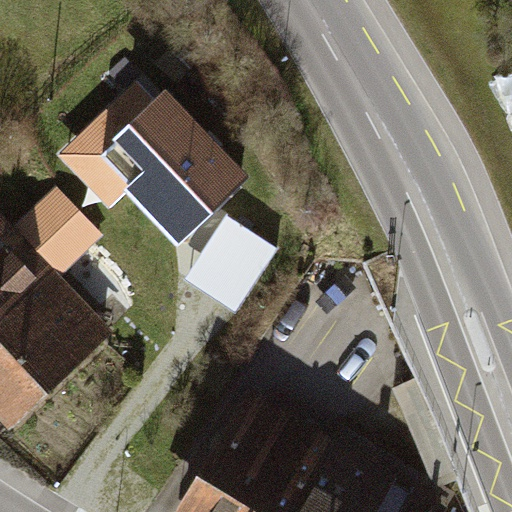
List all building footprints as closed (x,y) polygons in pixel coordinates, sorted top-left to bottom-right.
[(246,177),(167,94),(104,155),(183,238),(246,177)] [(0,213),(0,327),(55,275),(0,213)] [(0,406),(16,423),(110,332),(55,275),(0,327),(0,406)] [(309,511),(347,438),(261,394),(200,511),(309,511)] [(447,511),(457,494),(347,438),(309,511),(447,511)]
